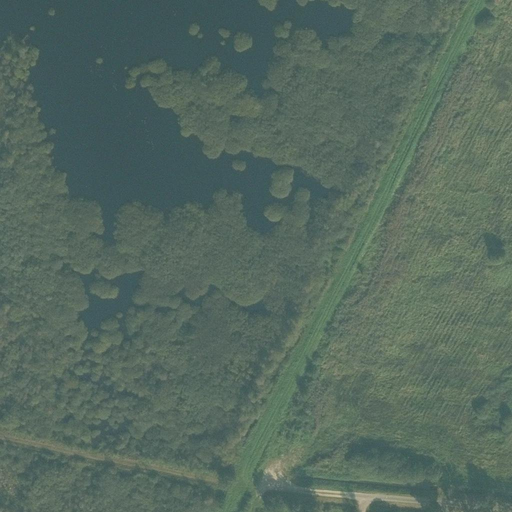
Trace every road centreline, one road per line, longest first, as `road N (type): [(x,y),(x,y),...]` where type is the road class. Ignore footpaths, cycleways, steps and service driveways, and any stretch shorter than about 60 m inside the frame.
road 1 (track): [(245,486),(476,0)]
road 2 (track): [(0,438),(245,486)]
road 3 (unclassified): [(511,507),(345,494)]
